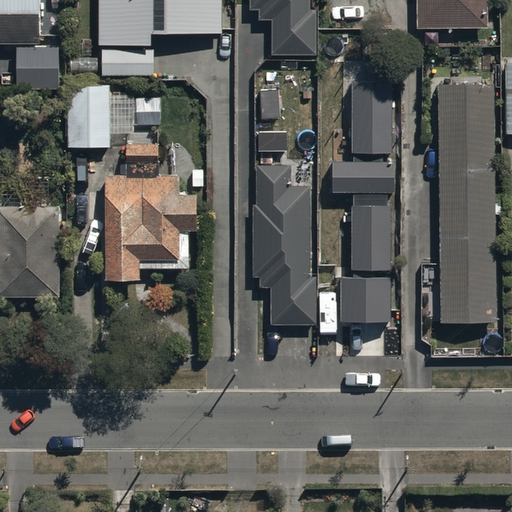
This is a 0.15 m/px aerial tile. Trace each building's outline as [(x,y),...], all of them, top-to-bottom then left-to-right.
[(0,0),(0,38),(40,38),(40,0),(0,0)] [(98,0),(99,45),(151,45),(151,34),(222,33),(222,0),(98,0)] [(250,0),(251,5),(258,5),(258,16),(272,16),(272,51),(313,51),(312,0),(250,0)] [(486,0),(416,0),(416,22),(487,21),(486,0)] [(61,47),(18,47),(18,89),(61,89),(61,47)] [(152,49),(103,50),(103,77),(152,77),(152,49)] [(392,76),(352,76),(351,155),(333,155),(333,185),(352,185),(351,266),(340,266),(340,316),(389,316),(390,187),(395,188),(395,153),(391,153),(392,76)] [(493,78),(437,78),(437,313),(493,313),(493,78)] [(109,81),(68,80),(68,141),(110,141),(110,127),(134,127),(134,90),(109,90),(109,81)] [(158,140),(127,140),(127,157),(158,156),(158,140)] [(257,145),(257,198),(253,198),(253,271),(260,271),(260,282),(270,282),(270,321),(317,321),(317,271),(310,270),(310,159),(289,159),(289,145),(257,145)] [(0,292),(61,293),(62,171),(0,170),(0,292)] [(181,171),(107,170),(106,273),(141,273),(141,264),(189,264),(189,223),(197,224),(197,186),(181,186),(181,171)] [(193,485),(150,485),(150,503),(193,503),(193,485)]
